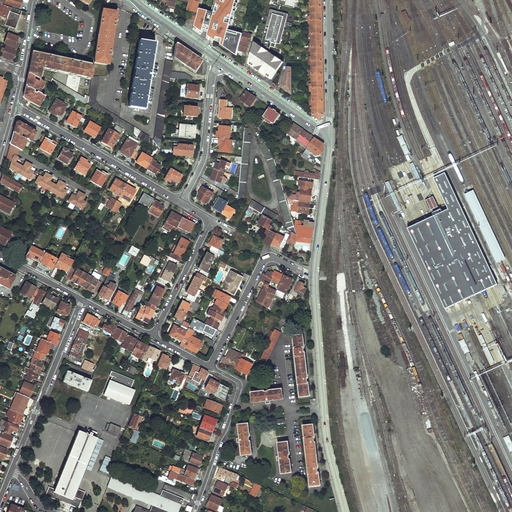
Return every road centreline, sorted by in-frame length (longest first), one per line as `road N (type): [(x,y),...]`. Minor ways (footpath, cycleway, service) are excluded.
road 1 (tertiary): [(312,275),(325,444),(343,511)]
road 2 (residential): [(179,201),(14,107)]
road 3 (residential): [(81,299),(11,471)]
road 4 (residential): [(209,368),(263,259),(312,275)]
road 5 (residential): [(194,511),(239,389),(209,368)]
road 6 (residential): [(179,201),(201,156),(211,78),(221,62)]
road 7 (tertiary): [(328,132),(312,275)]
road 8 (tertiary): [(328,132),(327,0)]
road 9 (residential): [(152,336),(211,220)]
road 10 (secondary): [(221,62),(328,132)]
